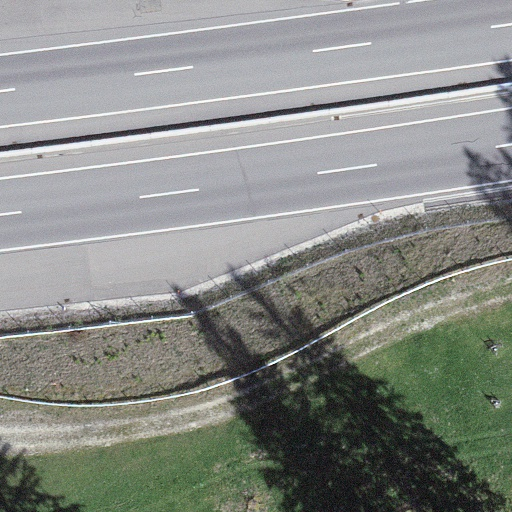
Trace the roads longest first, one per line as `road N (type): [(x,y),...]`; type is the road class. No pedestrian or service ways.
road 1 (track): [(511,291),(460,302),(247,399),(99,434),(0,439)]
road 2 (motorway): [(0,213),(511,142)]
road 3 (motorway): [(511,22),(0,89)]
